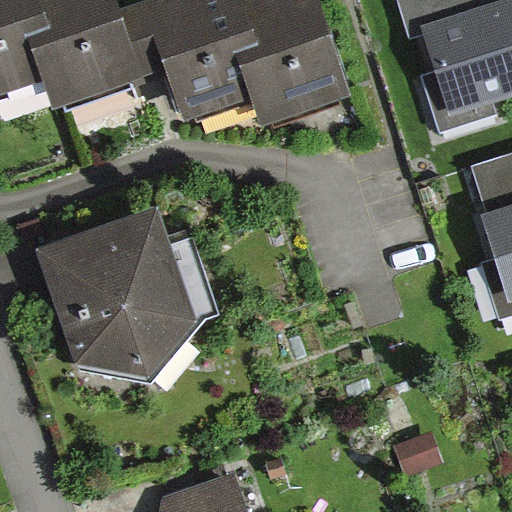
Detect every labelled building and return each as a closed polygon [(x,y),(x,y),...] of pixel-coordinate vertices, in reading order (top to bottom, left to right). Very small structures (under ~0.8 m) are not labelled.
[(32,0),(0,0),(0,102),(41,89),(29,53),(48,47),(33,1),(32,0)] [(109,0),(37,0),(33,1),(48,47),(29,53),(41,89),(51,118),(156,83),(147,55),(129,61),(115,19),(109,0)] [(230,0),(171,0),(115,19),(129,61),(147,55),(156,83),(163,81),(179,127),(246,106),(233,66),(251,60),(230,0)] [(287,0),(230,0),(251,60),(233,66),(246,106),(256,138),(343,109),(312,14),(294,20),(287,0)] [(511,8),(420,36),(445,119),(511,99),(511,8)] [(511,218),(483,227),(508,305),(511,303),(511,218)] [(159,223),(38,264),(72,365),(147,381),(194,324),(159,223)] [(236,511),(227,485),(162,508),(161,511),(236,511)]
